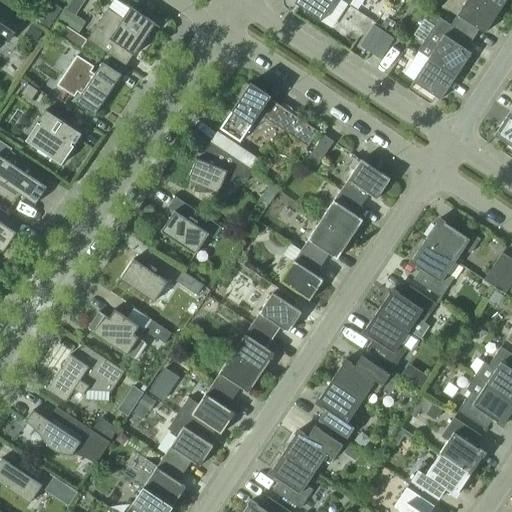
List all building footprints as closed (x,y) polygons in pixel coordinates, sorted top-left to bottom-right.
[(70,0),(58,19),(68,25),(84,0),(70,0)] [(335,0),(295,0),(294,2),(321,21),(335,0)] [(466,0),(450,25),(473,39),(479,30),(485,33),(500,10),(485,0),(466,0)] [(485,0),(500,10),(506,0),(485,0)] [(49,27),(62,8),(51,1),(38,20),(49,27)] [(0,37),(7,42),(21,21),(0,6),(0,37)] [(87,40),(126,65),(133,54),(134,55),(155,23),(131,7),(121,22),(106,12),(87,40)] [(466,49),(473,39),(450,25),(439,17),(417,50),(428,58),(456,76),(471,53),(466,49)] [(43,32),(32,25),(26,35),(36,42),(43,32)] [(380,59),(394,38),(374,25),(360,46),(380,59)] [(80,50),(87,40),(66,26),(59,36),(80,50)] [(102,62),(95,73),(91,70),(94,66),(77,55),(58,84),(74,95),(77,90),(82,93),(76,102),(95,114),(121,74),(102,62)] [(440,100),(456,76),(428,58),(413,81),(440,100)] [(236,98),(239,100),(220,128),(240,142),(245,133),(251,137),(272,123),(308,146),(318,131),(246,83),(236,98)] [(31,101),(37,91),(26,84),(20,94),(31,101)] [(37,122),(25,140),(38,149),(37,150),(46,156),(47,155),(61,164),(74,146),(71,144),(72,142),(75,144),(81,135),(59,120),(60,119),(46,109),(39,120),(41,121),(39,123),(37,122)] [(511,113),(509,112),(494,135),(511,147),(511,113)] [(318,165),(333,141),(323,135),(308,158),(318,165)] [(35,204),(46,187),(29,175),(32,171),(17,161),(14,165),(5,159),(12,148),(0,140),(0,185),(15,195),(17,192),(35,204)] [(236,176),(237,174),(245,180),(252,170),(210,142),(199,159),(196,158),(187,180),(196,183),(193,191),(195,192),(198,193),(201,193),(204,193),(206,193),(209,193),(215,192),(218,193),(219,190),(223,188),(226,186),(229,184),(231,181),(234,179),(236,176)] [(240,146),(233,156),(240,161),(247,151),(240,146)] [(247,151),(240,161),(252,169),(259,159),(247,151)] [(361,159),(340,190),(362,204),(369,194),(377,199),(390,179),(361,159)] [(355,215),(362,204),(340,190),(320,220),(350,240),(363,220),(355,215)] [(222,230),(223,229),(173,195),(172,196),(174,197),(168,207),(174,211),(160,231),(194,255),(208,234),(214,238),(220,229),(222,230)] [(0,208),(0,249),(3,252),(16,233),(3,224),(9,215),(0,208)] [(425,240),(455,261),(463,248),(470,253),(480,238),(469,231),(466,237),(439,219),(425,240)] [(301,250),(322,264),(329,254),(337,259),(350,240),(320,220),(301,250)] [(455,261),(425,240),(410,262),(420,268),(413,279),(441,297),(454,278),(446,273),(455,261)] [(315,274),(322,264),(301,250),(280,281),(309,300),(323,280),(315,274)] [(505,294),(511,282),(511,259),(502,252),(484,280),(505,294)] [(154,302),(167,281),(154,273),(157,269),(139,257),(137,261),(133,258),(120,279),(154,302)] [(196,295),(203,285),(182,271),(175,281),(196,295)] [(392,289),(378,310),(408,331),(409,330),(420,338),(428,326),(424,323),(436,304),(409,286),(402,296),(392,289)] [(252,323),(273,338),(280,327),(288,333),(301,312),(272,293),(252,323)] [(134,359),(145,342),(133,334),(139,326),(114,309),(109,318),(98,311),(87,328),(134,359)] [(400,344),(408,331),(378,310),(363,332),(373,339),(366,349),(394,368),(407,349),(400,344)] [(171,333),(151,320),(145,329),(165,342),(171,333)] [(266,348),(273,338),(252,323),(232,353),(261,373),(274,353),(266,348)] [(83,394),(86,389),(110,390),(123,372),(83,344),(74,357),(70,354),(61,367),(60,366),(54,375),(55,376),(46,389),(65,402),(74,389),(83,394)] [(475,375),(511,400),(511,354),(501,347),(488,366),(483,362),(475,375)] [(212,383),(233,398),(240,387),(248,393),(261,373),(232,353),(212,383)] [(345,360),(330,381),(361,401),(370,389),(377,393),(389,374),(362,356),(355,366),(345,360)] [(409,362),(402,374),(422,387),(429,376),(409,362)] [(466,388),(471,391),(458,410),(486,429),(493,418),(503,425),(511,411),(511,400),(475,375),(466,388)] [(353,414),(361,401),(330,381),(316,403),(326,409),(319,420),(347,438),(360,419),(353,414)] [(226,408),(233,398),(212,383),(198,404),(188,397),(177,413),(211,436),(215,430),(221,434),(234,413),(226,408)] [(163,401),(168,393),(154,384),(149,391),(163,401)] [(134,386),(125,399),(136,405),(144,393),(134,386)] [(145,394),(139,404),(148,410),(154,400),(145,394)] [(425,397),(420,406),(436,417),(442,408),(425,397)] [(33,409),(25,421),(48,436),(44,442),(46,443),(47,444),(48,445),(49,446),(50,447),(52,448),(53,449),(54,450),(56,451),(57,451),(59,452),(61,453),(62,453),(63,453),(64,453),(65,454),(66,454),(67,454),(69,454),(70,454),(72,455),(76,448),(97,462),(110,442),(58,408),(50,421),(33,409)] [(177,436),(163,457),(184,471),(191,461),(199,466),(213,446),(207,442),(211,436),(177,413),(167,429),(177,436)] [(100,417),(93,427),(111,439),(118,429),(100,417)] [(440,453),(470,474),(484,453),(474,446),(481,436),(454,417),(441,436),(448,441),(440,453)] [(283,451),(314,472),(323,459),(330,464),(342,445),(315,426),(308,437),(298,430),(283,451)] [(306,485),(314,472),(283,451),(269,473),(279,480),(272,490),(300,508),(313,489),(306,485)] [(470,474),(440,453),(431,467),(424,462),(411,481),(439,499),(446,489),(456,496),(470,474)] [(178,481),(184,471),(163,457),(157,466),(147,460),(134,480),(143,486),(143,487),(172,506),(186,487),(178,481)] [(0,482),(30,503),(42,485),(1,458),(0,459),(0,482)] [(107,463),(102,460),(98,465),(103,469),(107,463)] [(77,491),(53,476),(45,491),(68,505),(77,491)] [(126,511),(168,511),(172,506),(143,487),(126,511)] [(400,511),(430,511),(434,506),(407,488),(394,507),(401,511),(400,511)] [(251,500),(242,511),(290,511),(268,497),(261,507),(251,500)]
